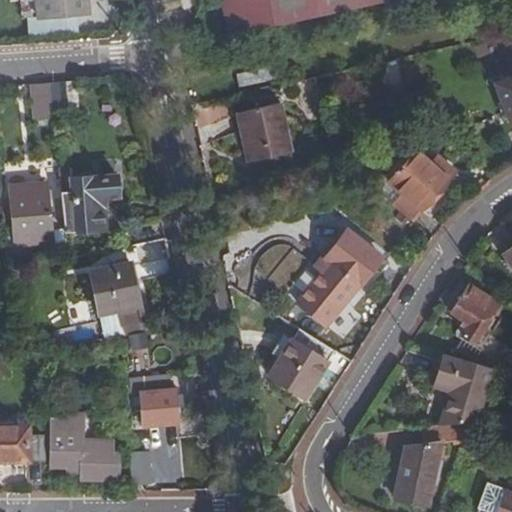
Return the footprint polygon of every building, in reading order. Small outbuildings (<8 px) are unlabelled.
[(88,16),(86,0),(37,0),(39,20),(88,16)] [(222,0),(230,38),(412,1),(411,0),(222,0)] [(272,71),(238,78),(241,91),(275,84),(272,71)] [(340,84),(339,76),(315,81),(318,101),(331,98),(329,87),(340,84)] [(387,89),(402,86),(400,76),(385,78),(387,89)] [(511,78),(497,83),(509,122),(511,121),(511,78)] [(80,113),(76,83),(48,84),(53,116),(80,113)] [(33,121),(53,119),(53,116),(48,84),(30,85),(33,121)] [(237,115),(247,165),(290,157),(280,106),(237,115)] [(403,190),(390,205),(410,223),(457,172),(439,156),(433,163),(419,150),(391,180),(403,190)] [(72,166),(59,167),(67,228),(68,232),(103,231),(102,212),(111,212),(111,196),(121,196),(121,175),(72,178),(72,166)] [(391,180),(385,174),(372,188),(390,205),(403,190),(391,180)] [(53,248),(54,257),(71,255),(68,232),(67,228),(53,229),(47,180),(9,185),(18,252),(53,248)] [(327,264),(301,305),(333,326),(359,283),(362,284),(381,253),(344,230),(324,262),(327,264)] [(511,249),(503,256),(511,269),(511,249)] [(100,321),(122,316),(141,313),(131,263),(90,270),(100,321)] [(474,285),(458,308),(463,311),(459,317),(474,327),(471,332),(483,340),(506,306),(474,285)] [(122,316),(125,341),(147,337),(141,313),(122,316)] [(100,321),(103,345),(123,341),(125,341),(122,316),(100,321)] [(295,343),(282,335),(272,352),(285,360),(295,343)] [(285,360),(273,380),(310,402),(332,364),(295,343),(285,360)] [(480,418),(497,368),(451,354),(440,386),(456,391),(446,423),(473,419),(480,418)] [(140,400),(141,431),(177,431),(178,400),(172,400),(172,392),(163,392),(163,391),(151,391),(153,400),(140,400)] [(140,391),(140,400),(153,400),(151,391),(140,391)] [(83,422),(50,422),(49,473),(81,473),(81,485),(118,485),(119,459),(112,459),(112,446),(83,446),(83,422)] [(396,500),(431,509),(446,446),(459,444),(458,439),(465,438),(464,428),(457,429),(456,426),(433,431),(436,447),(411,447),(396,500)] [(0,431),(0,466),(44,467),(45,442),(31,443),(31,432),(0,431)] [(153,491),(151,454),(127,458),(129,492),(153,491)] [(511,511),(511,490),(511,491),(511,486),(511,484),(493,479),(485,504),(500,509),(498,511),(511,511)]
